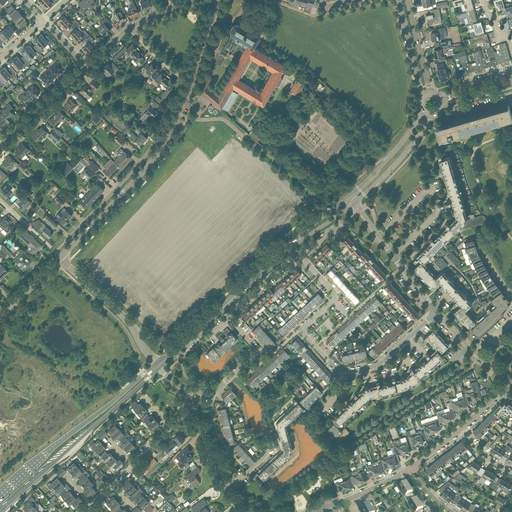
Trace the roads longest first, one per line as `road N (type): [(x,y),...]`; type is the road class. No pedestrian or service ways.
road 1 (tertiary): [(0,511),(158,365)]
road 2 (tertiary): [(158,365),(0,496)]
road 3 (tertiary): [(158,365),(293,243)]
road 4 (residential): [(342,374),(303,333),(334,297),(300,256)]
road 5 (residential): [(158,365),(121,314),(59,258)]
road 6 (residential): [(69,237),(157,137),(164,142)]
road 7 (residential): [(74,242),(164,142)]
road 8 (residential): [(164,142),(211,19)]
